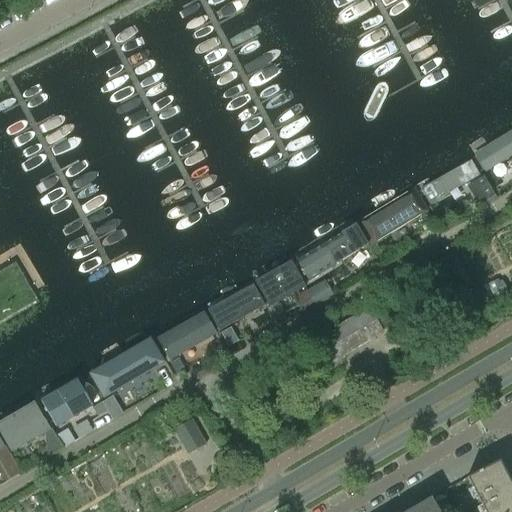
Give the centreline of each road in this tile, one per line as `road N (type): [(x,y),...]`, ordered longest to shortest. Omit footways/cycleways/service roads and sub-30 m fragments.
road 1 (residential): [(199,379),(511,198)]
road 2 (secondary): [(511,350),(274,489)]
road 3 (secondary): [(282,511),(511,376)]
road 4 (residential): [(0,492),(199,379)]
road 5 (residential): [(336,511),(511,409)]
